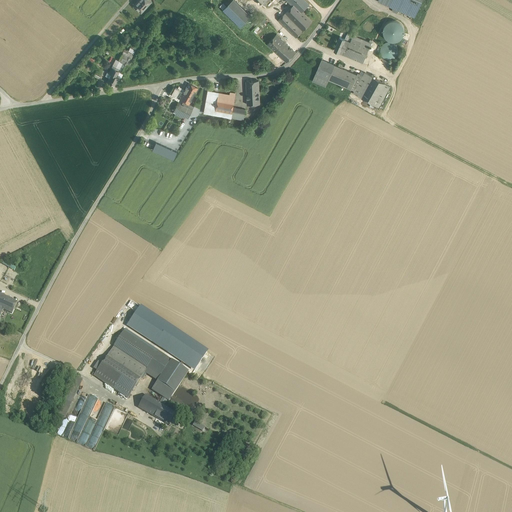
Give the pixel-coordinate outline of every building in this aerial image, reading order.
[(149,0),(138,0),(134,6),(141,12),(151,1),(149,0)] [(251,16),(234,0),(232,0),(223,9),(241,27),(251,16)] [(304,0),(285,0),(292,6),(294,4),(302,11),(309,4),(304,0)] [(414,17),(421,0),(378,0),(378,1),(393,7),(398,10),(414,17)] [(302,11),(294,4),(292,6),(285,13),(303,31),(312,21),(302,11)] [(303,31),(285,13),(278,20),(296,37),(303,31)] [(262,21),(265,26),(270,22),(267,18),(262,21)] [(344,39),(340,37),(334,50),(335,51),(335,50),(339,52),(345,55),(353,35),(347,33),(345,39),(344,39)] [(276,34),(267,44),(275,51),(281,45),(283,47),(287,44),(276,34)] [(371,43),(353,35),(345,55),(363,63),(371,43)] [(398,55),(398,51),(398,48),(396,45),(393,43),(389,42),(386,43),(383,45),(381,48),(380,52),(381,55),(383,58),(386,60),(389,60),(393,60),(396,58),(398,55)] [(287,44),(283,47),(281,45),(275,51),(287,63),(296,53),(287,44)] [(122,53),(131,58),(135,51),(132,50),(131,53),(124,49),(122,53)] [(121,70),(120,72),(123,73),(131,58),(122,53),(118,60),(122,63),(119,69),(121,70)] [(122,63),(118,60),(116,59),(111,67),(119,71),(120,72),(121,70),(119,69),(122,63)] [(334,65),(321,60),(312,81),(326,87),(329,80),(328,79),(334,65)] [(348,71),(334,65),(328,79),(329,80),(342,85),(348,71)] [(119,71),(111,67),(109,73),(107,72),(105,76),(109,77),(107,82),(114,85),(118,77),(117,76),(117,75),(119,71)] [(357,75),(348,71),(342,85),(351,89),(357,75)] [(363,76),(358,73),(357,75),(351,89),(355,91),(363,76)] [(355,91),(353,94),(361,98),(373,77),(365,73),(355,91)] [(385,84),(373,77),(361,98),(379,107),(390,87),(385,84)] [(259,81),(246,81),(247,105),(260,104),(259,81)] [(185,90),(183,93),(180,99),(183,101),(189,104),(198,88),(188,83),(185,90)] [(183,93),(185,90),(184,89),(184,90),(179,87),(179,86),(177,89),(175,88),(171,95),(176,97),(179,91),(183,93)] [(218,93),(208,91),(205,105),(216,107),(215,110),(232,113),(233,107),(234,101),(217,98),(218,93)] [(230,95),(218,93),(217,98),(234,101),(235,93),(230,93),(230,95)] [(189,104),(183,101),(182,104),(192,110),(193,107),(189,104)] [(192,110),(182,104),(178,102),(174,111),(176,112),(183,115),(188,118),(192,110)] [(216,107),(205,105),(204,113),(244,120),(244,116),(232,113),(215,110),(216,107)] [(245,110),(233,107),(232,113),(244,116),(245,111),(245,110)] [(0,308),(2,310),(12,314),(17,302),(0,294),(0,308)] [(114,347),(147,369),(157,354),(123,332),(114,347)] [(147,369),(114,347),(108,355),(141,378),(144,373),(147,369)] [(158,352),(157,354),(147,369),(144,373),(157,382),(171,361),(158,352)] [(141,378),(108,355),(102,365),(100,368),(133,390),(141,378)] [(157,382),(152,390),(162,398),(167,400),(168,402),(188,372),(171,361),(157,382)] [(94,369),(97,372),(100,368),(102,365),(98,362),(94,369)] [(133,390),(100,368),(97,372),(94,376),(127,399),(133,390)] [(83,411),(90,414),(97,399),(90,396),(86,404),(90,406),(89,409),(85,407),(83,411)] [(159,404),(146,396),(139,407),(158,419),(164,407),(163,406),(159,404)] [(163,406),(167,400),(162,398),(159,404),(163,406)] [(175,413),(164,407),(158,419),(168,425),(175,413)] [(204,428),(195,422),(192,426),(202,432),(204,428)]
